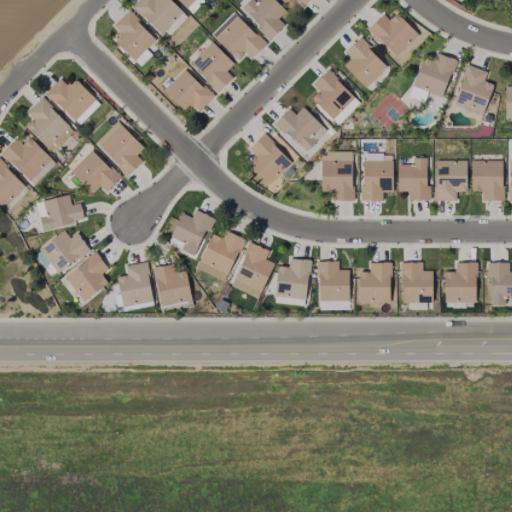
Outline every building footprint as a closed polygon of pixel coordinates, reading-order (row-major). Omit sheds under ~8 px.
[(174,29),(186,17),(169,0),(136,0),(131,6),(159,35),(170,25),(174,29)] [(176,0),(190,14),(203,1),(201,0),(176,0)] [(284,10),(273,0),(256,0),(254,3),(250,0),(247,0),(238,10),(269,39),(283,25),(276,19),(284,10)] [(150,55),(145,49),(155,39),(127,11),(112,25),(120,33),(113,40),(138,67),(150,55)] [(250,58),(264,43),(232,12),(210,35),(235,60),(243,52),(250,58)] [(417,35),(395,13),(387,20),(381,14),(366,29),(395,57),(417,35)] [(349,58),(342,65),(363,88),(385,67),(358,38),(343,52),(349,58)] [(232,64),(211,42),(189,63),(216,92),(231,78),(225,71),(232,64)] [(410,86),(441,97),(455,60),(436,53),(432,61),(421,57),(410,86)] [(482,81),(486,71),(466,64),(451,106),(481,116),(492,84),(482,81)] [(198,111),(212,96),(183,69),(162,91),(182,110),(189,103),(198,111)] [(311,84),(317,91),(309,99),(332,121),(354,97),(325,70),(311,84)] [(75,79),(67,86),(60,78),(45,92),(76,126),(98,104),(75,79)] [(511,117),(511,86),(503,86),(504,117),(511,117)] [(426,92),(410,87),(408,97),(423,101),(426,92)] [(25,112),(32,120),(25,127),(48,152),(71,130),(40,97),(25,112)] [(294,115),(288,109),(274,122),(303,152),(325,131),(302,107),(294,115)] [(142,148),(116,121),(94,142),(126,176),(141,161),(135,155),(142,148)] [(269,184),(290,161),(261,134),(247,150),(253,155),(246,162),(269,184)] [(54,164),(29,137),(20,145),(14,139),(0,152),(31,185),(54,164)] [(98,186),(105,192),(119,177),(89,150),(69,172),(92,193),(98,186)] [(351,201),(352,153),(320,152),(319,191),(331,191),(331,200),(351,201)] [(381,154),(361,153),(361,200),(381,200),(381,192),(391,192),(392,161),(381,160),(381,154)] [(425,158),(412,157),(412,164),(396,164),(396,191),(407,192),(407,200),(429,200),(429,186),(425,186),(425,158)] [(0,207),(1,209),(24,187),(0,160),(0,207)] [(465,160),(433,161),(434,201),(455,200),(455,192),(465,191),(465,160)] [(502,200),(501,160),(470,161),(470,192),(480,192),(480,201),(502,200)] [(194,257),(211,218),(194,210),(190,217),(181,213),(167,244),(177,249),(194,257)] [(68,238),(63,230),(37,248),(54,273),(88,250),(76,233),(68,238)] [(243,239),(224,230),(221,238),(210,233),(194,269),(224,282),(243,239)] [(229,286),(257,298),(273,263),(264,259),(268,251),(249,242),(229,286)] [(107,269),(93,252),(63,277),(83,302),(106,283),(100,274),(107,269)] [(305,299),(307,259),(287,259),(287,267),(275,266),(274,298),(305,299)] [(348,301),(347,270),(337,270),(337,261),(316,261),(317,301),(348,301)] [(152,302),(145,262),(123,265),(125,275),(116,276),(121,307),(152,302)] [(357,303),(389,302),(389,262),(367,263),(368,272),(357,272),(357,303)] [(431,271),(421,271),(421,262),(400,263),(400,303),(431,302),(431,271)] [(443,303),(475,302),(474,262),(453,262),(453,272),(443,272),(443,303)] [(507,262),(487,263),(488,306),(503,306),(503,298),(511,297),(511,271),(508,272),(507,262)] [(190,302),(184,270),(174,272),(172,264),(152,267),(159,307),(190,302)]
